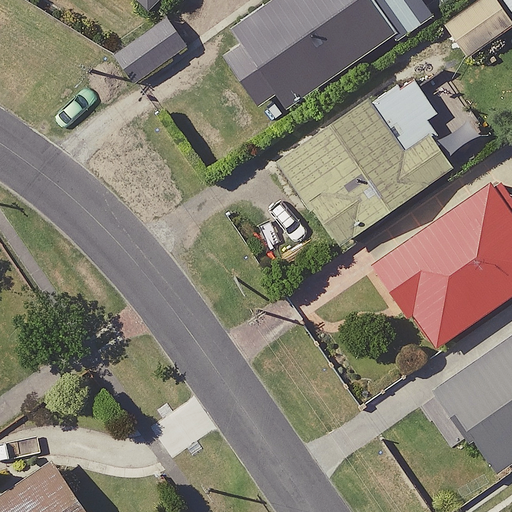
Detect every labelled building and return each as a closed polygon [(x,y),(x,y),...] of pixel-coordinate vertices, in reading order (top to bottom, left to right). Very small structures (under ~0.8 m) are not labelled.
[(162,0),(136,0),(149,13),(162,0)] [(425,0),(275,0),(234,27),(288,109),(435,14),(425,0)] [(511,27),(511,18),(500,0),(482,0),(446,24),(467,56),(511,27)] [(183,49),(163,20),(115,53),(135,82),(183,49)] [(372,99),(280,159),(337,247),(459,169),(436,132),(407,151),(372,99)] [(511,297),(511,208),(493,181),(372,264),(410,320),(415,316),(437,348),(511,297)] [(511,469),(511,337),(435,390),(463,432),(468,429),(501,477),(511,469)] [(0,511),(91,511),(56,459),(0,496),(0,511)]
